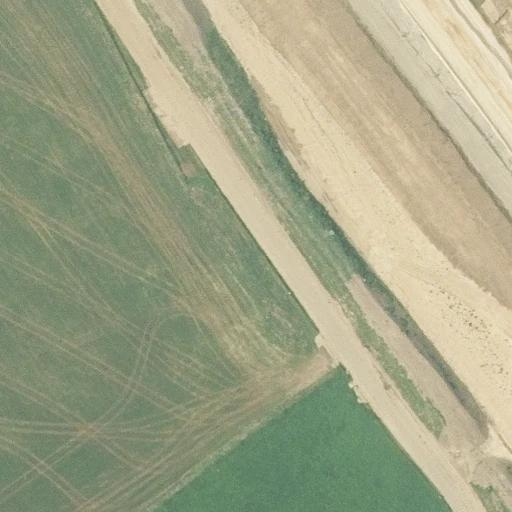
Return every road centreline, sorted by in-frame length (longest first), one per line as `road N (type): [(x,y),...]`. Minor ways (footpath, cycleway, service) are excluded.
road 1 (track): [(511,495),(319,264),(317,236),(331,228),(376,244)]
road 2 (unclassified): [(407,0),(511,142)]
road 3 (track): [(511,320),(376,244)]
